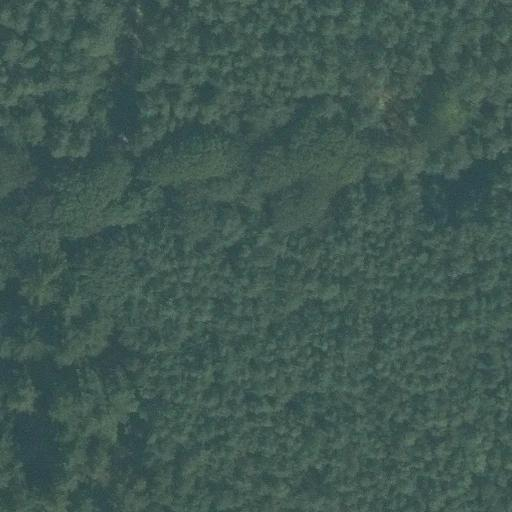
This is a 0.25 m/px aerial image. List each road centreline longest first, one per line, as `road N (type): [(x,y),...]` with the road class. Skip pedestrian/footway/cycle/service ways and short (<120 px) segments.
road 1 (track): [(0,215),(107,190),(224,140),(429,165),(483,152),(511,133)]
road 2 (track): [(143,511),(107,190),(136,0)]
